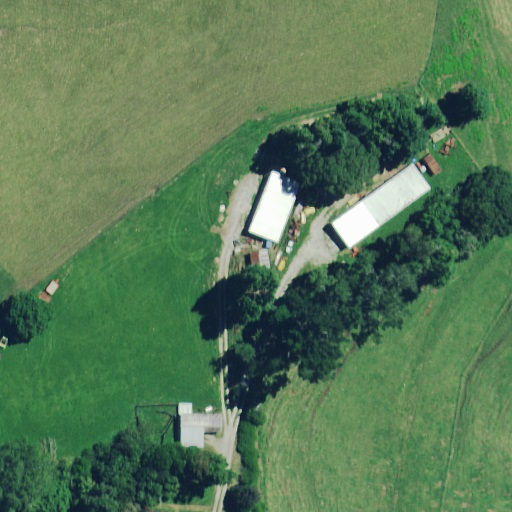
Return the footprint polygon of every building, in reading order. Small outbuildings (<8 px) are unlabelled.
[(428,188),(410,164),(356,203),(374,228),(428,188)] [(245,232),(275,244),(281,229),(298,184),(268,172),(245,232)] [(348,222),(342,227),(355,242),(361,236),(348,222)] [(267,279),(263,250),(246,252),(250,281),(267,279)] [(176,447),(199,448),(200,433),(218,434),(218,416),(178,414),(176,447)]
